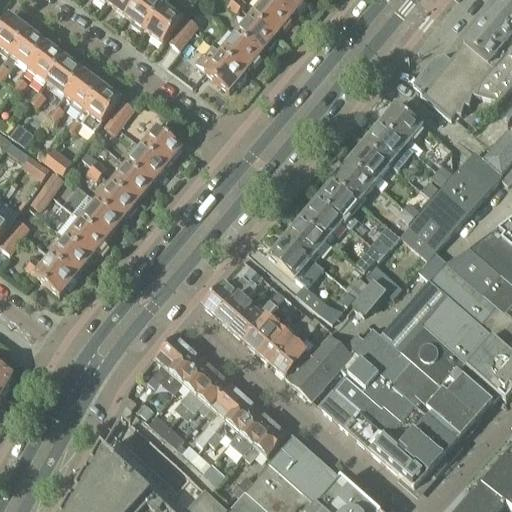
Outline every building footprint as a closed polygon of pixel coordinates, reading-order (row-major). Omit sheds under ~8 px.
[(94,0),(92,3),(101,10),(103,7),(105,8),(111,0),(94,0)] [(111,0),(105,8),(123,22),(139,0),(111,0)] [(139,0),(123,22),(127,25),(131,28),(129,30),(137,37),(139,34),(141,36),(150,25),(161,10),(162,11),(170,0),(169,0),(139,0)] [(235,0),(230,7),(239,14),(245,7),(235,0)] [(298,0),(265,0),(263,2),(289,23),(295,16),(297,18),(304,9),(302,7),(304,5),(298,0)] [(434,62),(433,63),(412,87),(422,96),(419,99),(449,125),(455,118),(460,119),(463,109),(468,110),(471,99),(498,107),(511,90),(511,0),(504,0),(449,65),(441,58),(434,62)] [(289,23),(263,2),(248,20),(273,41),(289,23)] [(239,14),(230,7),(226,12),(235,19),(239,14)] [(150,25),(141,36),(160,50),(180,24),(162,11),(161,10),(150,25)] [(248,20),(233,39),(258,60),(265,52),(267,54),(273,46),(271,44),(273,41),(248,20)] [(0,59),(5,63),(26,34),(25,34),(26,32),(18,26),(16,28),(7,21),(0,29),(0,59)] [(181,30),(191,37),(196,31),(186,24),(181,30)] [(191,37),(181,30),(167,48),(177,56),(191,37)] [(26,34),(5,63),(6,63),(1,69),(0,70),(0,84),(2,86),(16,67),(25,74),(44,48),(26,34)] [(233,39),(218,56),(217,57),(243,78),(258,60),(233,39)] [(44,48),(25,74),(44,88),(62,62),(61,61),(63,59),(54,53),(52,54),(44,48)] [(217,57),(218,56),(210,49),(193,69),(227,97),(234,89),(236,91),(243,82),(241,81),(243,78),(217,57)] [(62,62),(44,88),(62,102),(81,76),(62,62)] [(89,82),(81,76),(62,102),(71,108),(69,111),(78,118),(99,89),(98,89),(99,86),(91,80),(89,82)] [(19,99),(27,89),(19,83),(11,92),(19,99)] [(99,89),(78,118),(79,118),(67,136),(74,141),(81,131),(91,138),(99,129),(118,104),(99,89)] [(38,113),(45,103),(37,97),(30,107),(38,113)] [(108,127),(117,134),(133,114),(123,107),(108,127)] [(395,109),(378,129),(404,150),(421,131),(395,109)] [(56,127),(64,117),(56,111),(48,121),(56,127)] [(491,154),(510,171),(511,169),(511,115),(500,129),(504,133),(503,134),(506,136),(491,154)] [(117,134),(108,127),(104,132),(113,139),(117,134)] [(378,129),(363,148),(389,169),(397,177),(413,158),(404,150),(378,129)] [(140,150),(165,171),(179,153),(176,151),(178,149),(168,142),(167,143),(155,133),(140,150)] [(10,147),(0,140),(0,149),(6,154),(10,148),(10,147)] [(29,161),(10,148),(6,154),(5,155),(24,168),(29,161)] [(363,148),(347,166),(373,188),(381,194),(387,187),(379,181),(389,169),(363,148)] [(165,171),(140,150),(125,169),(149,189),(156,181),(158,183),(164,175),(162,173),(165,171)] [(60,180),(67,171),(70,167),(51,153),(48,157),(41,166),(60,180)] [(474,157),(415,224),(400,242),(399,242),(427,267),(434,258),(499,183),(502,181),(501,180),(510,171),(491,154),(482,164),(474,157)] [(29,161),(22,171),(42,185),(49,176),(29,161)] [(97,166),(91,174),(100,181),(106,173),(97,166)] [(347,166),(331,185),(357,207),(373,188),(347,166)] [(125,169),(110,187),(134,207),(149,189),(125,169)] [(436,177),(445,185),(450,179),(441,171),(436,177)] [(501,180),(502,181),(499,183),(508,190),(511,186),(511,172),(510,171),(501,180)] [(100,181),(91,174),(86,180),(96,187),(100,181)] [(51,177),(40,192),(49,200),(61,184),(51,177)] [(445,185),(436,177),(431,183),(440,190),(445,185)] [(331,185),(315,204),(341,226),(350,233),(356,225),(348,218),(357,207),(331,185)] [(134,207),(110,187),(94,205),(118,226),(125,218),(127,220),(134,212),(132,210),(134,207)] [(40,192),(28,209),(38,216),(49,200),(40,192)] [(19,217),(25,208),(18,203),(11,212),(19,217)] [(315,204),(300,223),(326,245),(341,226),(315,204)] [(118,226),(94,205),(79,224),(103,244),(118,226)] [(404,213),(413,221),(417,215),(408,208),(404,213)] [(413,221),(404,213),(387,231),(400,242),(415,224),(412,222),(413,221)] [(0,243),(12,228),(0,219),(0,243)] [(511,221),(493,236),(511,252),(511,221)] [(300,223),(284,242),(310,264),(313,266),(318,259),(316,257),(326,245),(300,223)] [(103,244),(79,224),(63,242),(88,263),(95,254),(97,255),(104,247),(102,246),(103,244)] [(12,231),(21,239),(26,232),(16,225),(12,231)] [(21,239),(12,231),(0,248),(0,253),(7,258),(21,239)] [(400,242),(387,231),(371,250),(383,260),(399,242),(400,242)] [(511,252),(493,236),(468,254),(511,292),(511,252)] [(88,263),(63,242),(48,260),(72,281),(88,263)] [(284,242),(268,262),(294,283),(303,291),(303,290),(307,293),(322,274),(313,266),(310,264),(284,242)] [(383,260),(371,250),(365,256),(378,267),(383,260)] [(511,292),(468,254),(446,270),(511,326),(511,292)] [(434,258),(427,267),(417,277),(428,285),(445,267),(434,258)] [(72,281),(48,260),(40,269),(32,262),(23,272),(56,300),(64,290),(66,292),(73,284),(72,282),(72,281)] [(511,326),(446,270),(429,288),(445,302),(511,359),(511,326)] [(223,285),(202,310),(216,322),(256,277),(250,272),(241,281),(232,292),(224,285),(223,285)] [(256,277),(216,322),(230,334),(251,310),(244,303),(254,291),(262,282),(256,277)] [(346,293),(355,301),(365,289),(356,281),(346,293)] [(372,288),(351,312),(352,312),(364,323),(385,299),(372,288)] [(389,334),(382,342),(399,358),(422,333),(420,331),(445,302),(429,288),(388,334),(389,334)] [(295,300),(319,319),(327,310),(307,293),(303,290),(303,291),(295,300)] [(251,310),(230,334),(244,347),(275,311),(284,301),(277,296),(269,305),(259,317),(251,310)] [(511,359),(445,302),(420,331),(422,333),(452,359),(498,400),(505,407),(510,401),(511,402),(511,359)] [(275,311),(244,347),(258,359),(287,326),(289,323),(281,316),(275,311)] [(287,326),(258,359),(271,370),(311,325),(305,319),(296,329),(294,332),(287,326)] [(311,325),(271,370),(285,382),(307,357),(299,351),(308,340),(307,339),(318,326),(313,322),(311,325)] [(356,339),(346,351),(352,356),(456,448),(476,426),(399,358),(382,342),(372,333),(362,344),(356,339)] [(422,333),(399,358),(476,426),(491,408),(462,382),(445,367),(452,359),(422,333)] [(158,389),(190,352),(175,340),(154,364),(161,371),(147,387),(154,394),(159,389),(158,389)] [(307,357),(285,382),(311,405),(338,374),(350,359),(335,346),(337,343),(334,340),(331,342),(329,341),(311,361),(307,357)] [(204,365),(190,352),(158,389),(159,389),(171,400),(181,388),(182,389),(204,365)] [(350,359),(338,374),(345,380),(346,378),(442,464),(456,448),(352,356),(350,359)] [(204,365),(182,389),(189,395),(173,414),(180,420),(181,418),(218,377),(204,365)] [(0,372),(0,400),(0,401),(2,398),(4,398),(8,391),(7,389),(12,379),(0,372)] [(232,389),(218,377),(181,418),(188,424),(203,407),(210,414),(232,389)] [(345,380),(332,394),(398,453),(400,451),(409,459),(406,463),(416,472),(419,472),(428,479),(442,464),(346,378),(345,380)] [(232,389),(210,414),(217,420),(200,440),(194,446),(202,453),(209,445),(208,444),(246,401),(232,389)] [(332,394),(318,410),(413,495),(428,479),(419,472),(416,472),(406,463),(409,459),(400,451),(398,453),(332,394)] [(260,413),(246,401),(208,444),(209,445),(215,450),(224,439),(231,446),(260,413)] [(135,408),(129,403),(125,410),(131,414),(135,408)] [(146,424),(153,416),(143,407),(136,415),(146,424)] [(260,413),(231,446),(239,452),(236,455),(243,461),(274,426),(260,413)] [(162,441),(169,433),(155,421),(147,429),(162,441)] [(274,426),(243,461),(250,467),(259,456),(267,463),(288,438),(274,426)] [(183,445),(169,433),(162,441),(172,449),(176,453),(183,445)] [(199,511),(209,502),(190,484),(176,499),(109,440),(99,457),(76,497),(67,511),(199,511)] [(291,443),(267,471),(268,472),(268,471),(314,511),(371,511),(291,441),(290,442),(291,443)] [(203,478),(210,470),(197,458),(190,466),(203,478)] [(511,511),(511,472),(505,467),(482,494),(503,511),(511,511)] [(211,469),(210,470),(203,478),(217,490),(225,482),(211,469)] [(253,489),(246,496),(251,502),(254,498),(259,503),(257,506),(262,511),(314,511),(268,471),(268,472),(253,489)] [(232,496),(231,497),(239,503),(246,496),(253,489),(245,481),(232,496)] [(466,511),(502,511),(481,495),(466,511)] [(199,511),(262,511),(257,506),(259,503),(254,498),(251,502),(246,496),(239,503),(231,511),(230,511),(220,511),(209,502),(199,511)]
